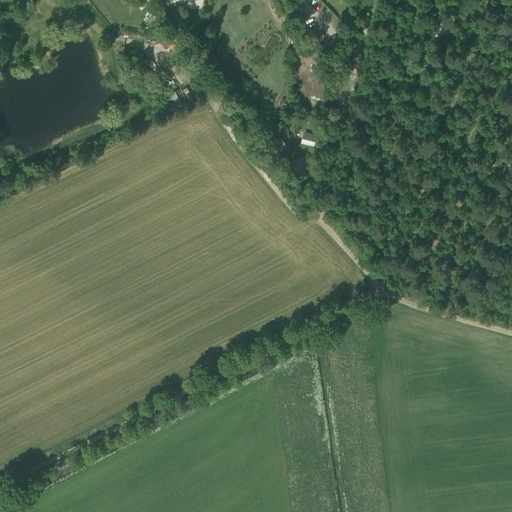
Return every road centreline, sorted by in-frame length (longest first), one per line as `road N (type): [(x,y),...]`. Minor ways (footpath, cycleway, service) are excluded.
road 1 (track): [(0,487),(369,304),(382,289)]
road 2 (track): [(382,289),(318,216),(360,44)]
road 3 (track): [(382,289),(511,333)]
